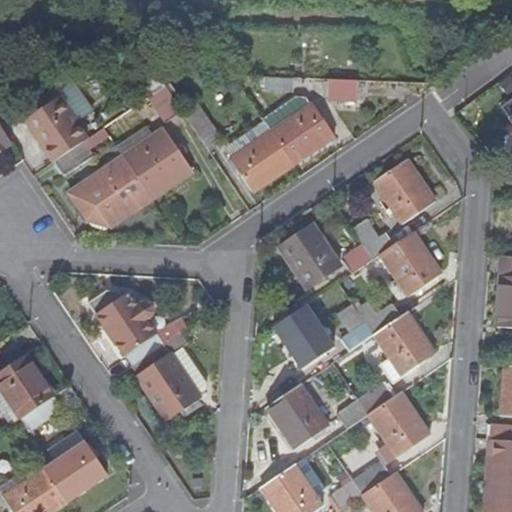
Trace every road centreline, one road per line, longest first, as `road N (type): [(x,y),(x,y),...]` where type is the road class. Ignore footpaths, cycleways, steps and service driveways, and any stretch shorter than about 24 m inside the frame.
road 1 (residential): [(456,511),(479,191),(424,112)]
road 2 (residential): [(5,255),(168,494)]
road 3 (residential): [(242,256),(221,511)]
road 4 (residential): [(5,255),(213,265),(242,256)]
road 5 (residential): [(242,256),(249,232),(424,112)]
